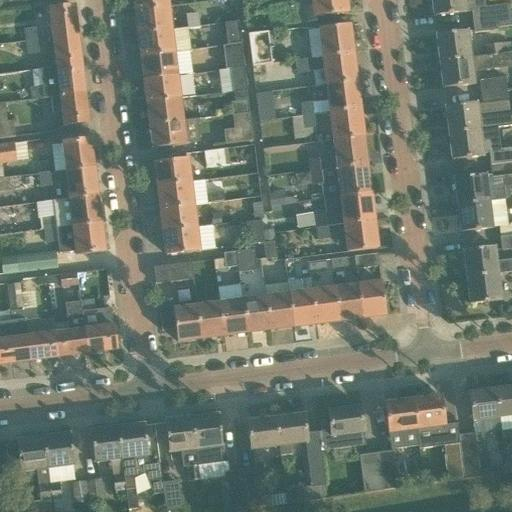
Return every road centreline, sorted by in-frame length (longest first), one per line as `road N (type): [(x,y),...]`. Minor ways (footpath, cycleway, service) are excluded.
road 1 (residential): [(152,390),(102,0)]
road 2 (residential): [(432,351),(387,0)]
road 3 (residential): [(152,390),(432,351)]
road 4 (residential): [(0,411),(152,390)]
